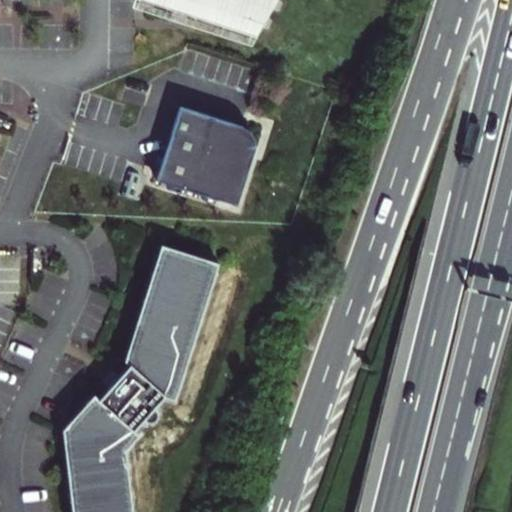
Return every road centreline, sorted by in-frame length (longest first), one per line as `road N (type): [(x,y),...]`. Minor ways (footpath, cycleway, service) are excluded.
road 1 (trunk): [(511,8),(388,511)]
road 2 (trunk): [(473,0),(294,468)]
road 3 (secondary): [(450,0),(294,468)]
road 4 (trunk): [(437,511),(511,203)]
road 5 (trunk): [(438,511),(511,264)]
